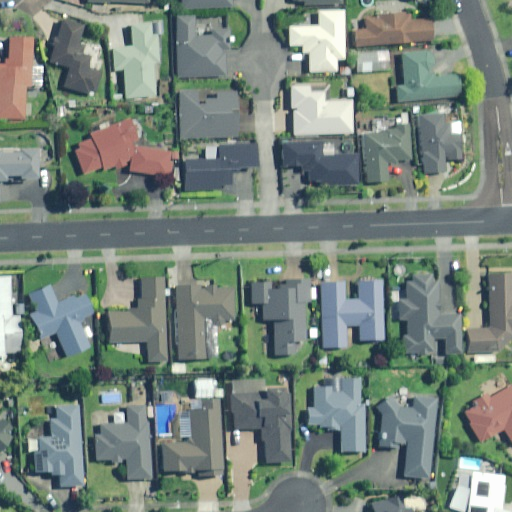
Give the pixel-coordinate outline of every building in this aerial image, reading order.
[(179,0),(179,9),(230,8),(230,0),(237,0),(236,0),(179,0)] [(341,59),(341,11),(314,11),(314,27),(284,27),(284,46),(299,46),(299,53),(306,53),(306,72),(333,72),(333,60),(341,59)] [(408,20),(408,13),(365,16),(366,29),(354,30),(355,47),(430,41),(428,18),(408,20)] [(202,28),(202,37),(190,37),(190,17),(172,17),(172,78),(222,78),(222,37),(222,27),(202,28)] [(79,26),(55,20),(44,63),(65,68),(60,88),(92,96),(98,72),(84,69),(87,58),(77,56),(80,44),(75,43),(79,26)] [(147,36),(146,24),(123,25),(125,47),(108,48),(110,70),(120,70),(122,99),(152,97),(150,63),(154,63),(152,36),(147,36)] [(28,38),(4,37),(2,68),(0,68),(0,118),(21,120),(23,87),(26,87),(28,38)] [(429,49),(403,51),(406,84),(399,85),(400,101),(462,95),(460,73),(432,75),(431,69),(436,62),(435,54),(429,49)] [(375,71),(374,53),(352,54),(353,73),(375,71)] [(319,92),(305,92),(305,89),(299,89),(299,86),(286,87),(286,108),(289,108),(293,108),(293,111),(289,111),(290,135),(348,134),(348,101),(319,102),(319,92)] [(232,137),(231,92),(210,93),(195,93),(195,90),(174,90),(175,139),(232,137)] [(439,126),(438,113),(415,115),(420,174),(441,172),(440,161),(458,159),(456,134),(445,135),(444,125),(439,126)] [(125,165),(124,171),(164,177),(168,154),(130,148),(128,142),(133,141),(124,119),(87,133),(88,137),(73,143),(75,149),(68,152),(77,175),(96,167),(98,175),(111,170),(125,165)] [(391,125),(392,131),(359,134),(364,183),(384,181),(383,163),(405,161),(402,130),(402,124),(391,125)] [(317,155),(317,143),(278,143),(278,167),(296,167),(296,172),(303,172),(303,183),(317,183),(317,186),(352,186),(352,155),(317,155)] [(249,169),(249,144),(211,144),(211,160),(177,160),(177,190),(217,190),(217,186),(227,186),(227,169),(249,169)] [(0,181),(0,176),(11,176),(11,179),(31,179),(30,150),(0,150),(0,181)] [(511,274),(511,273),(485,273),(484,329),(462,329),(463,353),(472,354),(471,362),(492,363),(492,355),(510,338),(511,337),(511,284),(511,285),(511,274)] [(433,315),(434,277),(402,275),(402,292),(396,292),(395,320),(401,321),(399,354),(429,355),(429,339),(440,339),(440,355),(456,355),(457,316),(433,315)] [(6,317),(5,277),(0,277),(0,353),(16,353),(15,316),(6,317)] [(161,362),(159,279),(136,279),(137,312),(102,313),(102,343),(141,343),(142,362),(161,362)] [(377,340),(377,281),(352,282),(352,300),(340,300),(340,283),(317,283),(318,348),(342,348),(342,327),(354,327),(354,341),(377,340)] [(207,355),(205,319),(207,319),(208,321),(213,326),(219,325),(224,320),(224,318),(234,318),(232,282),(175,284),(179,356),(207,355)] [(307,303),(307,283),(280,283),(247,283),(247,304),(258,304),(257,321),(269,321),(268,355),(292,355),(292,342),(301,342),(301,303),(307,303)] [(53,304),(46,285),(24,293),(32,313),(23,316),(33,341),(51,334),(60,358),(85,348),(74,321),(89,315),(80,294),(53,304)] [(355,405),(356,379),(340,378),(340,393),(328,393),(329,388),(309,388),(309,409),(303,409),(303,425),(316,426),(316,429),(336,429),(336,452),(359,452),(361,405),(355,405)] [(511,387),(510,385),(487,398),(484,394),(466,404),(469,408),(460,413),(477,443),(500,430),(510,447),(511,445),(511,387)] [(284,393),(259,393),(223,394),(223,411),(230,411),(230,430),(259,429),(259,463),(285,463),(284,393)] [(432,397),(409,395),(408,409),(397,408),(398,402),(380,400),(376,447),(389,449),(389,444),(402,445),(399,477),(424,480),(432,397)] [(216,399),(194,399),(195,410),(185,410),(185,443),(157,444),(157,472),(204,472),(204,476),(217,476),(216,399)] [(145,423),(145,405),(123,405),(123,424),(92,424),(92,461),(121,461),(121,480),(147,480),(147,423),(145,423)] [(78,487),(76,406),(52,407),(52,420),(45,420),(45,438),(34,438),(34,451),(28,452),(28,473),(44,473),(44,475),(52,475),(52,488),(78,487)] [(0,463),(0,462),(0,451),(12,440),(2,430),(0,428),(0,463)] [(486,477),(456,469),(446,509),(458,511),(498,511),(495,511),(501,488),(485,484),(486,477)] [(400,511),(397,497),(362,504),(363,511),(406,511),(406,510),(400,511)]
